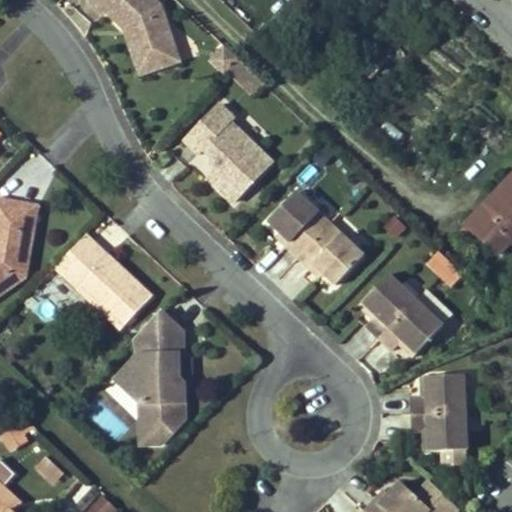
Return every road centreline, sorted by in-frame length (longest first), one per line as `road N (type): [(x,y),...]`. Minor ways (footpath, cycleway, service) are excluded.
road 1 (residential): [(30,0),(102,145),(303,340)]
road 2 (residential): [(303,340),(351,384),(351,435),(311,462),(273,450),(262,406)]
